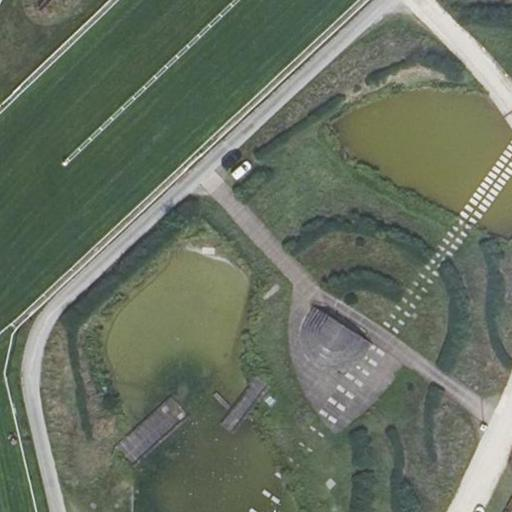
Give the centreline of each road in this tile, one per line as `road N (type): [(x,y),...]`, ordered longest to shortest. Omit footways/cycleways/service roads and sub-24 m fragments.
road 1 (track): [(199,171),(55,306),(37,337),(33,399),(58,511)]
road 2 (track): [(383,0),(199,171)]
